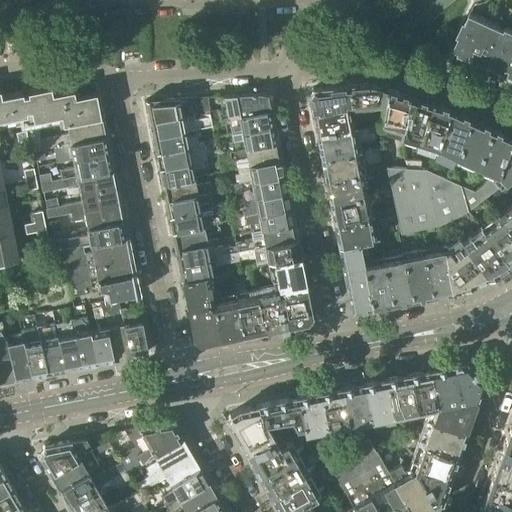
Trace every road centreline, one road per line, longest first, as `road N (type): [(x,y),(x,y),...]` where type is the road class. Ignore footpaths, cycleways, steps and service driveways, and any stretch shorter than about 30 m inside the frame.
road 1 (residential): [(281,71),(132,78),(124,85),(120,98),(179,380)]
road 2 (residential): [(281,71),(338,351)]
road 3 (residential): [(511,117),(375,67),(281,71)]
road 4 (residential): [(457,510),(505,371),(491,322)]
road 5 (tertiary): [(0,417),(179,380)]
road 6 (tertiary): [(179,380),(338,351)]
road 7 (tertiary): [(338,351),(491,322)]
road 8 (residential): [(179,380),(253,511)]
road 9 (residential): [(116,0),(254,0)]
